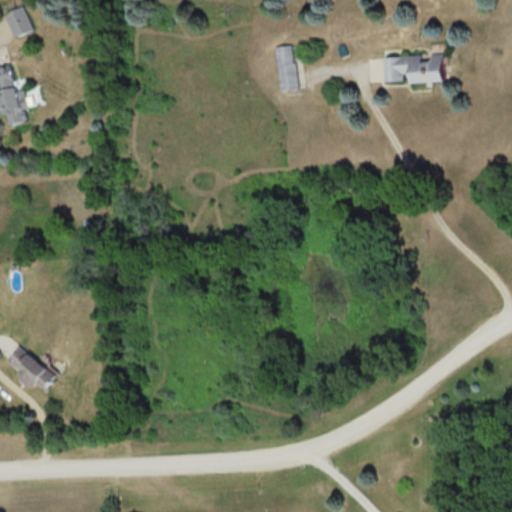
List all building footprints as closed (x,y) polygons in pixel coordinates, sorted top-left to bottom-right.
[(4,12),(16,37),(35,27),(22,3),(4,12)] [(281,88),(298,86),(292,43),(275,45),(281,88)] [(383,54),(384,81),(445,78),(444,51),(383,54)] [(28,118),(25,108),(32,106),(24,78),(16,80),(11,63),(0,66),(0,103),(6,124),(28,118)] [(33,385),(47,369),(20,344),(5,360),(33,385)]
